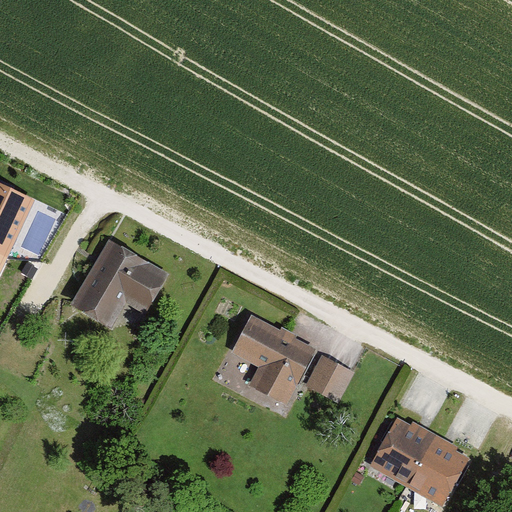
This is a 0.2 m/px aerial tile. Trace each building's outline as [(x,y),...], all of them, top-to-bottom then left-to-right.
[(0,278),(36,204),(0,187),(0,278)] [(169,279),(111,243),(70,308),(109,332),(125,306),(145,318),(169,279)] [(314,354),(252,320),(232,356),(259,370),(249,388),(285,407),(314,354)] [(324,352),(308,383),(341,399),(356,368),(324,352)] [(470,462),(398,422),(370,469),(443,510),(470,462)]
